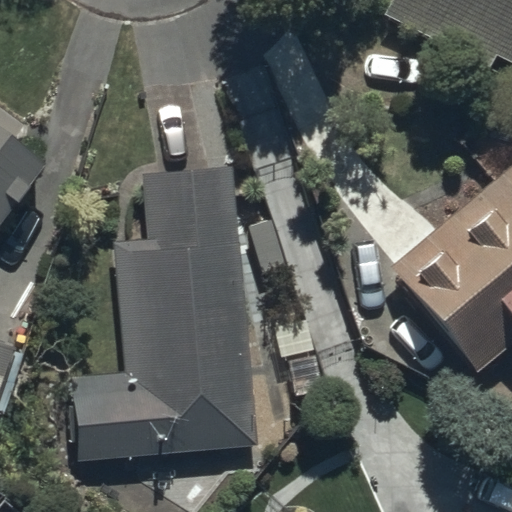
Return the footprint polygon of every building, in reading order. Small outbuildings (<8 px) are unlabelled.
[(511,0),(391,0),(386,11),(493,61),(497,51),(511,57),(511,0)] [(0,104),(0,209),(50,142),(0,104)] [(255,441),(231,160),(137,168),(143,235),(111,238),(122,372),(71,376),(78,456),(255,441)] [(511,162),(391,260),(476,364),(511,334),(511,162)] [(0,389),(14,343),(0,338),(0,389)]
